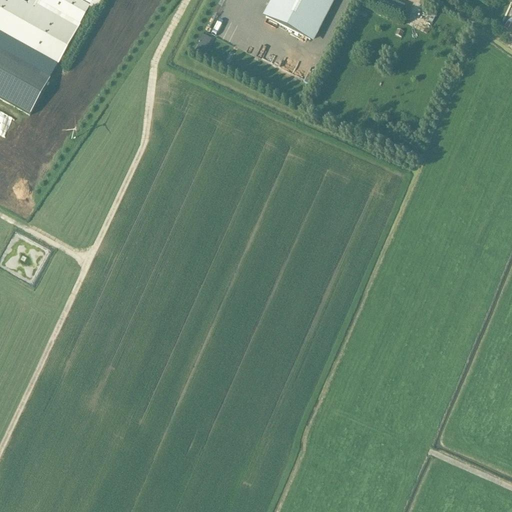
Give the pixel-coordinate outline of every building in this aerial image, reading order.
[(29,0),(27,6),(15,0),(0,0),(0,35),(57,67),(78,29),(35,6),(37,2),(79,25),(88,8),(96,12),(102,0),(29,0)] [(331,0),(275,0),(266,18),(310,41),(331,0)] [(402,17),(406,7),(391,0),(383,0),(381,7),(402,17)] [(398,30),(395,36),(401,39),(404,33),(398,30)] [(49,81),(0,53),(0,101),(29,117),(49,81)]
